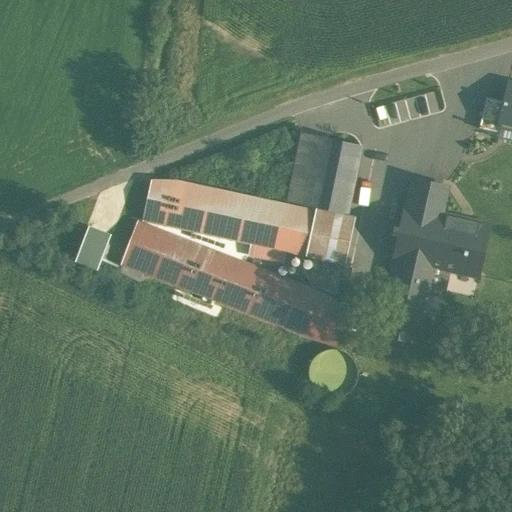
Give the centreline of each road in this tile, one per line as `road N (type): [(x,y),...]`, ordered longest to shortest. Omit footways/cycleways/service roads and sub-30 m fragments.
road 1 (unclassified): [(0,227),(307,102),(511,43)]
road 2 (unknown): [(472,54),(443,234)]
